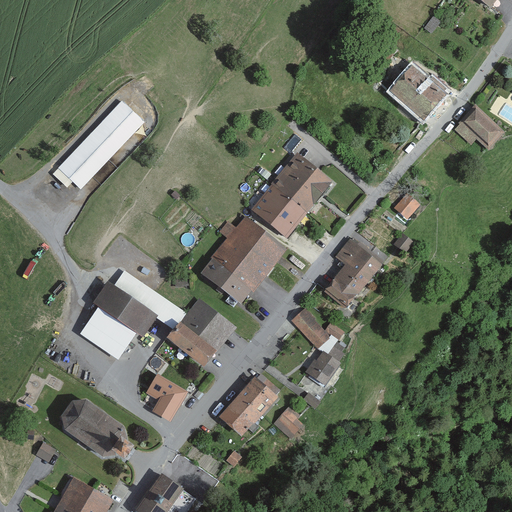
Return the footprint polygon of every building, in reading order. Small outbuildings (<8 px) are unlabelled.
[(474,0),(489,10),(496,0),(474,0)] [(433,33),(441,21),(434,16),(426,28),(433,33)] [(411,63),(389,87),(422,116),(444,92),(411,63)] [(120,100),(56,166),(79,189),(143,122),(120,100)] [(473,100),(452,125),(471,141),(475,136),(489,147),(506,127),(473,100)] [(332,185),(297,156),(272,187),(307,216),(332,185)] [(272,187),(252,212),(287,240),(307,216),(272,187)] [(403,192),(393,204),(405,214),(415,202),(403,192)] [(227,237),(200,271),(242,304),(285,249),(244,216),(234,228),(226,222),(219,231),(227,237)] [(400,230),(393,239),(404,248),(412,239),(400,230)] [(349,233),(334,252),(344,260),(324,285),(345,301),(379,258),(349,233)] [(96,304),(77,332),(117,359),(136,330),(141,333),(155,312),(106,279),(91,301),(96,304)] [(232,324),(197,297),(167,337),(202,363),(232,324)] [(305,305),(290,315),(318,344),(302,364),(323,379),(344,340),(336,335),(341,324),(327,316),(322,325),(305,305)] [(187,394),(158,377),(147,395),(160,402),(152,415),(169,425),(187,394)] [(279,401),(255,381),(236,402),(260,422),(279,401)] [(305,386),(301,392),(313,401),(318,395),(305,386)] [(85,397),(66,399),(58,412),(63,431),(103,455),(123,455),(130,440),(120,424),(85,397)] [(236,402),(219,421),(242,441),(260,422),(236,402)] [(289,407),(271,427),(291,445),(305,428),(298,422),(302,418),(289,407)] [(51,461),(57,447),(43,441),(37,455),(51,461)] [(236,465),(243,454),(234,449),(227,460),(236,465)] [(137,506),(145,511),(185,511),(198,496),(163,471),(137,506)] [(100,511),(107,498),(67,478),(50,511),(100,511)]
